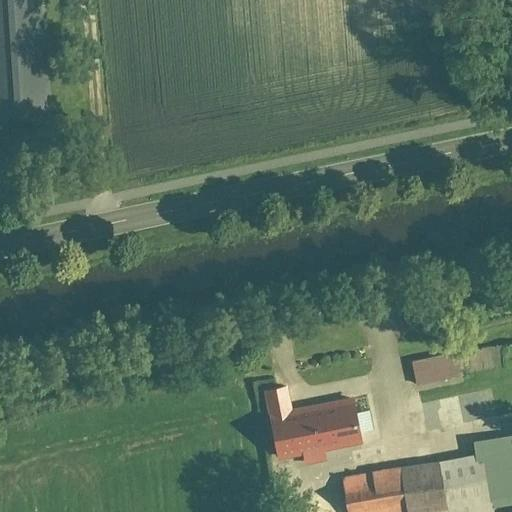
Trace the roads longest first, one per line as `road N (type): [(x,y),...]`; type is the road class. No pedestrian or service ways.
road 1 (tertiary): [(511,143),(0,250)]
road 2 (unclassified): [(0,384),(511,280)]
